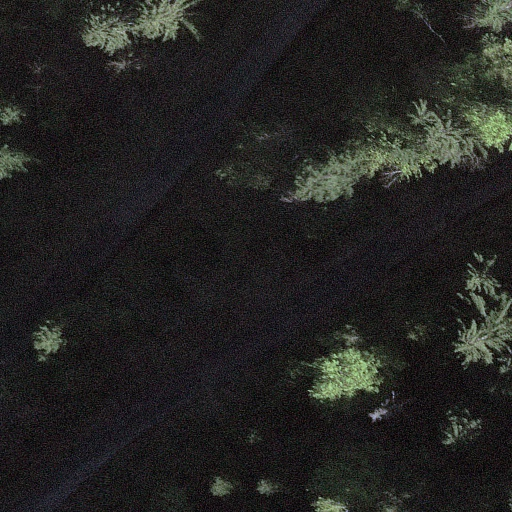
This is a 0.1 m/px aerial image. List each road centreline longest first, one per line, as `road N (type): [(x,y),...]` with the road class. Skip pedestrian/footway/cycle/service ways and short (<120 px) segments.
road 1 (track): [(28,511),(97,445),(511,173)]
road 2 (track): [(305,0),(266,37),(130,220),(0,361)]
